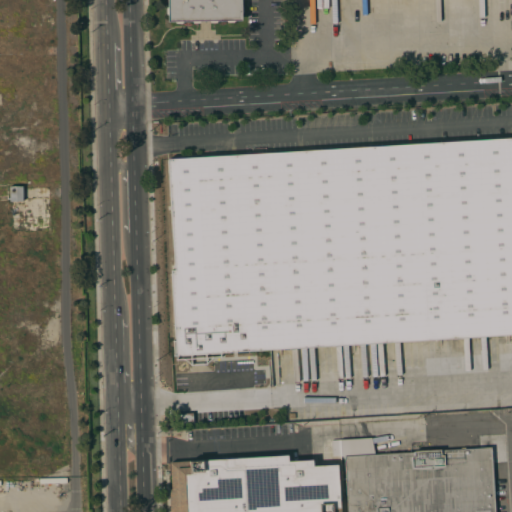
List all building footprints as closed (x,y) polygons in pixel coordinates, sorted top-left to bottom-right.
[(241,0),(241,21),(168,22),(167,0),(241,0)] [(511,137),(511,334),(176,355),(171,270),(175,270),(168,159),(511,137)] [(9,185),(22,185),(22,200),(9,201),(9,185)] [(347,511),(344,470),(334,467),(337,454),(344,456),(491,446),(494,511),(347,511)] [(339,511),(337,464),(312,466),(312,460),(287,461),(287,455),(167,462),(170,511),(339,511)] [(0,502),(0,511),(9,511),(8,502),(0,502)]
